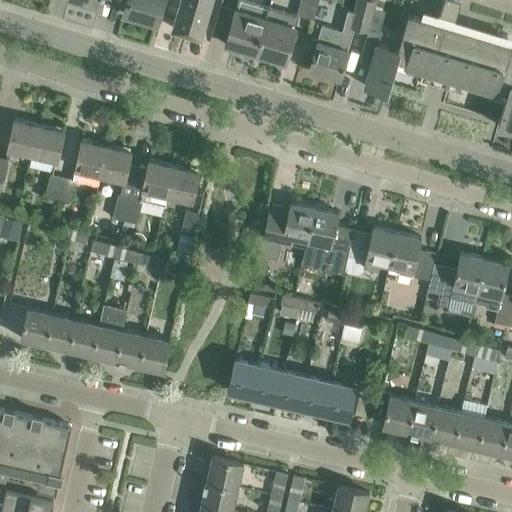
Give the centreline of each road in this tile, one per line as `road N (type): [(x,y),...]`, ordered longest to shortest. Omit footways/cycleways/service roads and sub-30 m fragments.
road 1 (residential): [(250,129),(511,207)]
road 2 (residential): [(259,98),(0,21)]
road 3 (residential): [(511,174),(259,98)]
road 4 (residential): [(0,54),(250,129)]
road 5 (residential): [(414,471),(175,416)]
